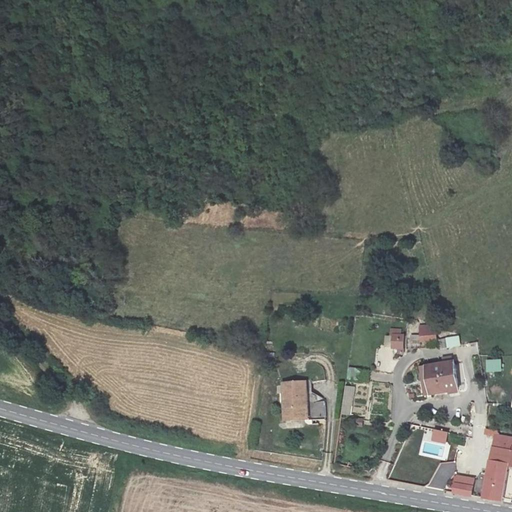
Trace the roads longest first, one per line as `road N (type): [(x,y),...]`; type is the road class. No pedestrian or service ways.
road 1 (secondary): [(0,407),(158,452),(487,511)]
road 2 (track): [(0,318),(69,394),(77,430)]
